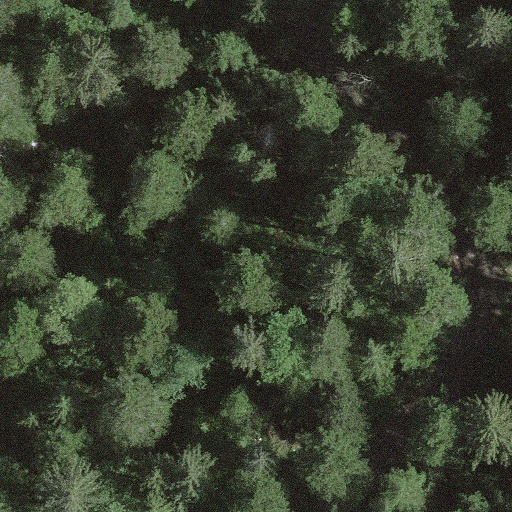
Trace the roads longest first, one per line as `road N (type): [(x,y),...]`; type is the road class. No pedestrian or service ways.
road 1 (track): [(511,286),(277,0)]
road 2 (track): [(427,511),(456,460),(511,290)]
